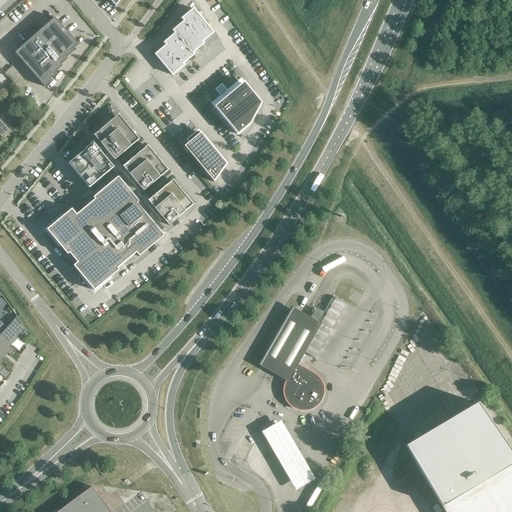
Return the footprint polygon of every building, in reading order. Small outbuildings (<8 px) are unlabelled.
[(203,43),(202,42),(213,33),(193,9),(181,18),(184,21),(173,31),(175,33),(164,43),(166,45),(155,54),(172,75),(184,65),(182,64),(194,54),(192,53),(203,43)] [(78,45),(54,18),(14,53),(44,87),(51,81),(50,79),(57,74),(55,72),(62,66),(61,65),(67,59),(66,58),(73,52),(72,51),(78,45)] [(262,103),(244,82),(230,94),(227,90),(221,96),(220,95),(220,96),(223,99),(214,107),(237,135),(250,124),(262,103)] [(94,135),(107,152),(114,160),(139,140),(118,115),(94,135)] [(0,143),(0,144),(0,143),(0,136),(2,138),(0,136),(8,130),(9,132),(10,131),(0,119),(0,143)] [(189,142),(184,146),(214,182),(218,177),(217,176),(226,164),(200,133),(189,142)] [(93,143),(86,149),(68,163),(89,188),(112,169),(113,168),(100,151),(93,143)] [(123,166),(136,183),(143,191),(168,171),(147,146),(123,166)] [(76,215),(71,209),(63,216),(47,230),(60,246),(67,255),(69,253),(77,263),(73,266),(80,274),(94,291),(110,277),(111,277),(119,270),(117,268),(136,253),(139,257),(164,236),(140,208),(142,206),(118,177),(93,197),(95,199),(87,206),(86,204),(82,207),(84,208),(76,215)] [(150,199),(148,201),(161,217),(168,225),(193,205),(173,180),(150,199)] [(293,311),(291,310),(261,363),(288,379),(287,381),(286,383),(285,384),(285,386),(284,387),(284,389),(284,391),(284,393),(285,395),(285,397),(286,398),(286,400),(287,401),(288,403),(289,404),(291,406),(295,405),(296,409),(297,409),(298,409),(299,410),(302,410),(305,410),(306,410),(308,409),(308,410),(310,409),(312,408),(313,408),(315,407),(316,406),(317,405),(318,404),(319,403),(320,401),(321,400),(322,398),(322,396),(322,395),(323,394),(323,393),(323,392),(323,391),(323,389),(323,388),(323,387),(322,386),(322,384),(321,384),(321,382),(320,380),(319,379),(318,378),(317,377),(315,375),(314,375),(313,374),(295,363),(315,329),(326,335),(329,329),(318,323),(316,325),(293,311)] [(17,316),(13,321),(0,334),(0,335),(16,350),(11,345),(19,337),(21,339),(28,332),(17,316)] [(16,350),(0,335),(0,363),(5,368),(5,367),(0,363),(8,354),(10,356),(16,350)] [(511,511),(511,453),(511,451),(477,403),(405,445),(442,506),(445,511),(511,511)] [(281,423),(261,433),(290,489),(310,478),(281,423)] [(102,501),(91,487),(77,497),(56,511),(110,511),(102,501)]
